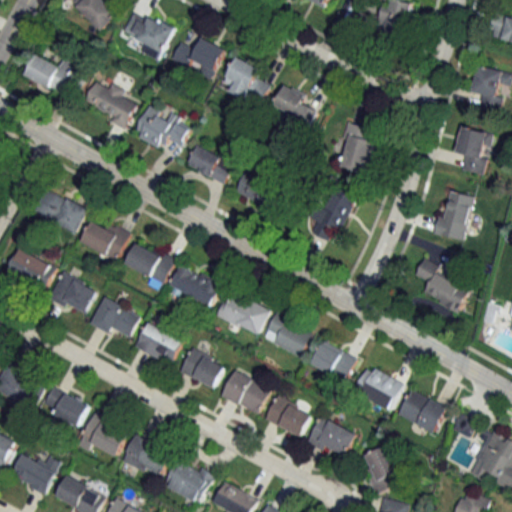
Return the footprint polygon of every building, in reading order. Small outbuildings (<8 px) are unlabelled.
[(114,0),(76,0),(74,2),(103,29),(123,8),(114,0)] [(385,5),(379,27),(405,35),(414,3),(404,0),(392,0),(391,6),(385,5)] [(125,32),(147,42),(143,51),(162,60),(177,29),(136,9),(125,32)] [(511,15),(497,13),(493,36),(511,39),(511,15)] [(175,59),(215,76),(227,47),(204,37),(199,48),(182,41),(175,59)] [(78,65),(65,59),(62,65),(37,55),(28,76),(66,93),(78,65)] [(224,87),(262,105),(272,84),(258,78),(263,68),(238,57),(224,87)] [(511,81),(511,71),(481,65),(474,92),(484,94),(482,106),(502,111),(505,97),(498,95),(501,83),(511,85),(511,81)] [(129,126),(142,98),(100,78),(87,106),(129,126)] [(304,103),(308,94),(286,84),(276,106),(314,123),(320,110),(304,103)] [(136,134),(165,148),(169,140),(184,147),(195,125),(172,114),(151,104),(136,134)] [(370,137),(372,127),(351,122),(340,165),(369,173),(378,139),(370,137)] [(464,169),(486,173),(494,132),(464,126),(458,153),(467,155),(464,169)] [(190,165),(226,183),(237,163),(200,145),(190,165)] [(238,189),(262,206),(278,185),(253,167),(238,189)] [(319,221),(314,232),(337,242),(358,195),(330,182),(314,218),(319,221)] [(475,195),(449,189),(439,233),(464,239),(475,195)] [(89,207),(51,191),(41,215),(79,231),(89,207)] [(119,259),(132,232),(96,215),(84,242),(119,259)] [(178,260),(139,240),(127,264),(166,283),(178,260)] [(46,289),(58,267),(21,247),(9,269),(46,289)] [(461,312),(472,287),(441,273),(444,266),(426,258),(417,276),(431,282),(425,295),(461,312)] [(214,307),(225,285),(183,264),(172,287),(214,307)] [(52,296),(86,315),(100,290),(66,271),(52,296)] [(220,316),(261,335),(273,309),(231,291),(220,316)] [(94,323),(130,340),(142,314),(106,297),(94,323)] [(303,356),(315,331),(278,313),(265,338),(303,356)] [(174,364),(185,338),(149,322),(137,347),(174,364)] [(314,365),(349,379),(358,355),(324,341),(314,365)] [(215,388),(228,365),(194,347),(182,371),(215,388)] [(0,381),(0,390),(35,408),(47,385),(9,365),(0,381)] [(393,409),(406,383),(371,365),(357,391),(393,409)] [(273,386),(236,370),(224,396),(261,413),(273,386)] [(45,407),(80,427),(92,405),(56,386),(45,407)] [(400,414),(435,432),(448,406),(413,388),(400,414)] [(267,419),(303,436),(315,411),(279,395),(267,419)] [(121,455),(132,427),(95,413),(84,440),(121,455)] [(359,431),(322,415),(311,442),(347,458),(359,431)] [(511,435),(462,415),(457,428),(486,440),(472,473),(494,482),(494,483),(511,490),(511,435)] [(19,440),(0,430),(0,466),(5,469),(19,440)] [(126,461),(162,478),(175,451),(138,434),(126,461)] [(364,454),(378,492),(406,482),(393,444),(364,454)] [(63,462),(48,455),(44,463),(24,453),(13,476),(48,493),(63,462)] [(204,503),(218,475),(182,457),(168,486),(204,503)] [(99,511),(108,493),(68,476),(58,500),(86,511),(99,511)] [(215,503),(231,511),(253,511),(260,499),(227,481),(215,503)] [(486,511),(492,498),(466,489),(458,511),(486,511)] [(146,511),(118,497),(110,511),(146,511)] [(409,511),(411,502),(386,497),(383,511),(409,511)]
